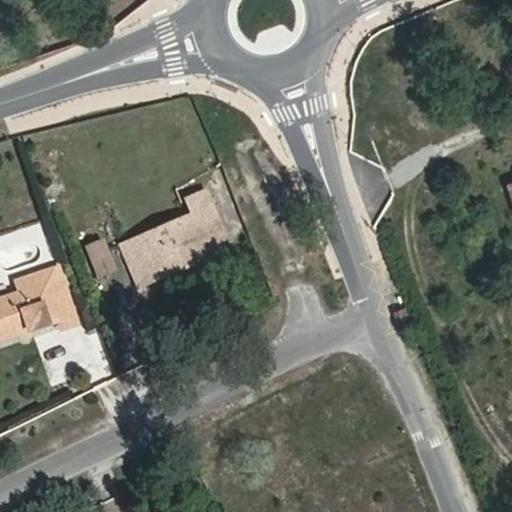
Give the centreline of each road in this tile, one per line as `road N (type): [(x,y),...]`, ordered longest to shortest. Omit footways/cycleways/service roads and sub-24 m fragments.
road 1 (residential): [(0,501),(384,318)]
road 2 (residential): [(384,318),(289,66)]
road 3 (secondary): [(0,110),(228,55)]
road 4 (secondary): [(210,11),(0,99)]
road 5 (residential): [(463,511),(384,318)]
